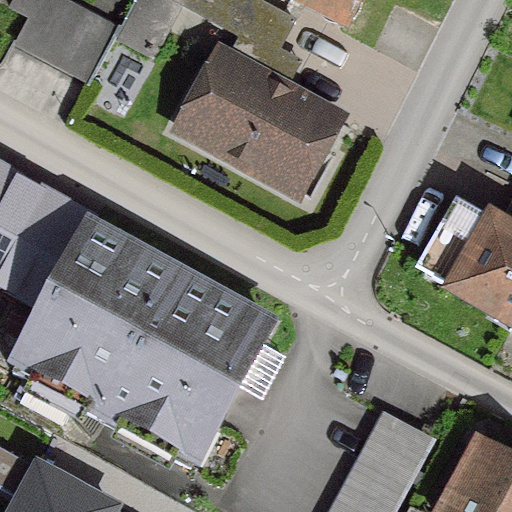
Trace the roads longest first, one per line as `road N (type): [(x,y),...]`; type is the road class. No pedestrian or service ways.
road 1 (residential): [(328,303),(0,123)]
road 2 (residential): [(480,0),(328,303)]
road 3 (residential): [(511,401),(328,303)]
